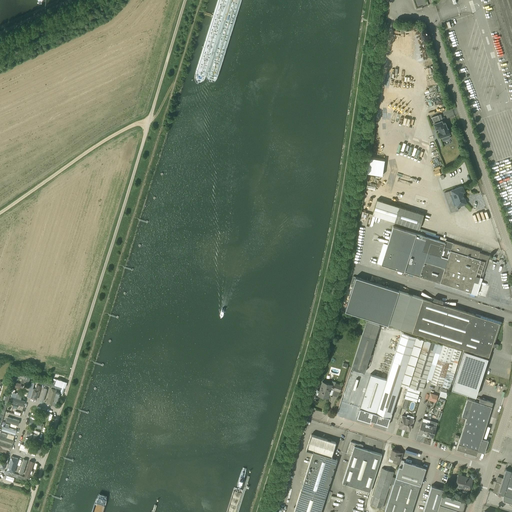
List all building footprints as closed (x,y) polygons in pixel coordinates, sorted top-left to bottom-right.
[(448,39),(451,49),(462,46),(458,36),(448,39)] [(463,50),(461,51),(475,94),(480,93),(482,86),(485,87),(489,85),(490,85),(494,86),(495,81),(485,51),(480,53),(478,52),(475,53),(474,50),(471,49),(471,51),(463,50)] [(426,109),(428,115),(438,112),(436,106),(426,109)] [(440,121),(438,115),(432,117),(436,129),(438,128),(439,131),(438,131),(440,137),(442,136),(443,140),(449,138),(448,134),(450,133),(448,128),(447,128),(445,123),(443,123),(442,120),(440,121)] [(438,138),(436,133),(433,134),(438,148),(441,146),(440,143),(439,143),(437,138),(438,138)] [(386,160),(371,156),(368,171),(384,175),(386,160)] [(462,186),(451,190),(446,192),(448,196),(446,197),(445,199),(447,200),(451,212),(458,209),(457,206),(466,203),(462,192),(464,191),(462,186)] [(372,214),(394,221),(419,229),(418,230),(435,235),(436,233),(419,228),(423,214),(399,206),(377,199),(372,214)] [(458,244),(453,242),(446,240),(445,242),(393,226),(381,264),(470,292),(476,276),(482,278),(489,255),(479,252),(480,251),(462,245),(461,248),(457,246),(458,244)] [(432,301),(423,298),(356,277),(345,310),(474,351),(484,354),(488,356),(491,346),(497,347),(498,344),(493,342),(499,322),(442,304),(442,300),(434,298),(432,301)] [(355,406),(364,379),(363,378),(366,369),(365,369),(376,335),(379,325),(367,321),(362,334),(351,368),(337,412),(342,413),(345,403),(355,406)] [(408,387),(408,386),(423,339),(401,332),(386,379),(370,374),(356,418),(371,422),(374,412),(390,417),(400,384),(408,387)] [(423,339),(408,386),(410,387),(422,391),(435,352),(439,354),(442,345),(438,343),(423,339)] [(442,344),(442,345),(439,354),(430,382),(449,388),(461,350),(442,344)] [(483,356),(484,354),(474,351),(473,353),(464,350),(463,351),(451,389),(475,396),(487,359),(488,358),(483,356)] [(320,390),(317,390),(316,394),(328,398),(331,388),(334,389),(333,389),(340,391),(342,385),(335,383),(334,386),(332,385),(322,382),(320,390)] [(406,409),(409,399),(411,393),(408,393),(410,387),(408,386),(405,397),(401,407),(406,409)] [(56,390),(51,388),(46,403),(52,405),(56,390)] [(37,391),(29,389),(26,398),(34,400),(37,391)] [(436,402),(438,395),(431,393),(428,400),(436,402)] [(478,451),(484,453),(488,441),(482,439),(493,402),(480,398),(479,402),(467,399),(462,416),(466,418),(457,449),(476,455),(478,451)] [(398,427),(410,431),(414,419),(402,415),(398,427)] [(19,421),(7,418),(5,424),(17,427),(19,421)] [(425,435),(430,420),(423,418),(418,433),(425,435)] [(41,428),(43,423),(30,419),(28,424),(41,428)] [(430,420),(425,435),(432,438),(437,422),(430,420)] [(15,430),(3,427),(1,432),(13,435),(15,430)] [(328,438),(327,440),(311,435),(306,449),(313,451),(293,511),(320,511),(337,459),(331,457),(335,442),(331,441),(332,439),(328,438)] [(34,451),(40,453),(44,440),(38,438),(34,451)] [(351,455),(342,483),(370,492),(382,454),(362,448),(363,445),(351,441),(347,453),(351,455)] [(10,446),(0,442),(0,450),(8,453),(10,446)] [(27,452),(29,446),(21,443),(19,449),(27,452)] [(400,451),(392,449),(389,457),(394,459),(393,462),(399,464),(402,456),(399,454),(400,451)] [(17,458),(10,456),(6,470),(12,472),(17,458)] [(411,511),(420,485),(425,468),(423,464),(405,459),(402,465),(399,464),(384,511),(411,511)] [(22,475),(26,461),(21,460),(17,474),(22,475)] [(32,478),(36,465),(32,463),(28,476),(32,478)] [(382,508),(394,472),(382,468),(371,504),(382,508)] [(503,478),(498,477),(499,477),(497,482),(495,481),(495,482),(496,482),(493,492),(503,495),(503,501),(511,503),(511,470),(506,469),(503,478)] [(469,491),(473,478),(458,474),(455,486),(469,491)] [(461,511),(465,501),(442,494),(444,489),(431,485),(422,511),(461,511)]
